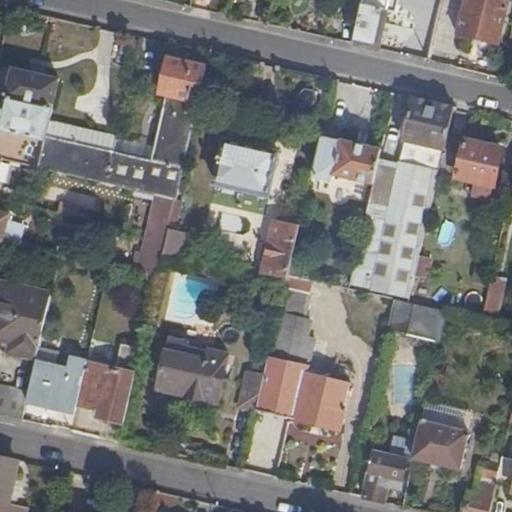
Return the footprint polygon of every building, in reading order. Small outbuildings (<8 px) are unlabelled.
[(340,0),(336,19),(360,24),(365,0),(340,0)] [(355,46),(379,51),(388,12),(396,13),(399,0),(365,0),(360,24),(355,46)] [(509,2),(502,0),(466,0),(459,35),(499,45),(509,2)] [(200,92),(205,69),(167,60),(159,96),(166,97),(151,162),(113,153),(106,184),(176,199),(200,92)] [(106,184),(113,153),(46,137),(60,81),(12,69),(0,122),(0,159),(2,160),(106,184)] [(446,139),(453,109),(411,99),(402,141),(444,151),(446,139)] [(373,185),(380,152),(322,138),(314,178),(347,186),(348,179),(373,185)] [(501,151),(446,139),(444,151),(438,172),(438,174),(493,187),(501,151)] [(268,197),(277,153),(225,141),(215,185),(268,197)] [(0,159),(0,240),(3,242),(9,213),(0,210),(0,168),(2,160),(0,159)] [(419,258),(438,174),(438,172),(434,171),(398,164),(385,224),(364,220),(350,285),(410,298),(419,258)] [(45,204),(80,210),(83,194),(48,188),(45,204)] [(182,202),(175,200),(169,227),(175,228),(179,213),(182,202)] [(191,216),(179,213),(175,228),(187,231),(191,216)] [(293,250),(299,222),(290,219),(288,225),(273,222),(260,280),(285,286),(287,276),(293,250)] [(310,223),(299,221),(299,222),(293,250),(303,252),(310,223)] [(97,250),(112,254),(115,239),(100,236),(97,250)] [(429,261),(419,258),(410,298),(409,304),(419,306),(429,261)] [(312,282),(287,276),(285,286),(264,377),(256,410),(255,412),(279,417),(339,430),(346,400),(345,399),(349,384),(330,380),(327,390),(319,387),(318,393),(303,390),(314,341),(306,339),(309,323),(303,321),(312,282)] [(500,283),(491,281),(482,320),(492,323),(500,283)] [(9,353),(36,358),(51,295),(3,284),(0,295),(0,339),(4,341),(11,342),(9,353)] [(394,300),(388,329),(402,333),(409,304),(394,300)] [(440,341),(444,323),(447,312),(419,306),(409,304),(402,333),(440,341)] [(454,325),(457,315),(447,312),(444,323),(454,325)] [(2,351),(9,353),(11,342),(4,341),(2,351)] [(104,419),(123,424),(141,349),(121,344),(115,369),(86,363),(77,405),(96,410),(107,412),(104,419)] [(157,390),(217,403),(228,355),(209,350),(206,361),(166,351),(157,390)] [(60,409),(75,413),(77,405),(86,363),(72,359),(69,370),(36,362),(28,393),(27,399),(61,407),(60,409)] [(239,407),(256,410),(264,377),(247,373),(239,407)] [(28,393),(0,386),(0,416),(22,421),(27,399),(28,393)] [(417,442),(413,459),(460,470),(469,431),(472,428),(475,418),(444,411),(441,426),(435,424),(440,404),(426,401),(421,421),(422,421),(417,442)] [(95,417),(104,419),(107,412),(96,410),(95,417)] [(408,461),(412,461),(413,459),(417,442),(393,437),(389,457),(408,461)] [(511,447),(505,445),(500,467),(496,482),(511,485),(511,447)] [(364,499),(384,503),(388,487),(390,488),(391,486),(401,488),(402,481),(403,481),(408,461),(389,457),(375,453),(364,499)] [(9,459),(0,456),(0,511),(24,511),(26,507),(11,503),(15,488),(14,487),(19,467),(9,464),(9,459)] [(464,511),(489,511),(496,482),(500,467),(480,462),(473,494),(469,492),(464,511)]
